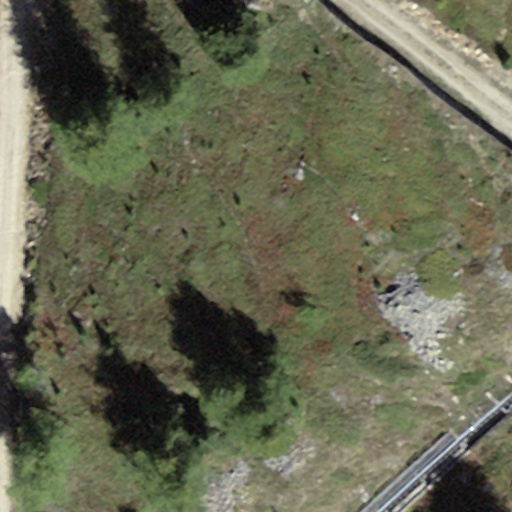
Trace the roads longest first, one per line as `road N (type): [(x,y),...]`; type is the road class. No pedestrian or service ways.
road 1 (track): [(14,0),(3,511)]
road 2 (track): [(511,114),(367,0)]
